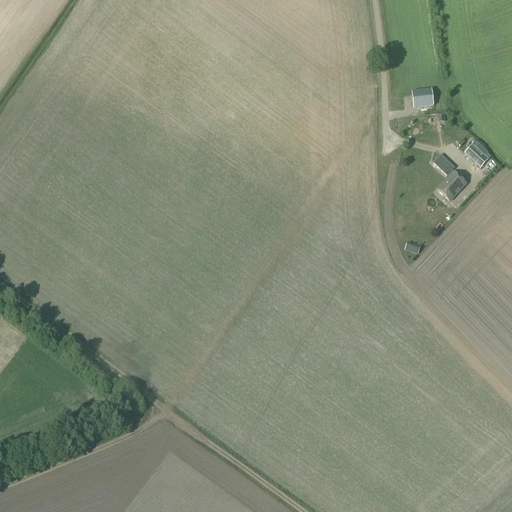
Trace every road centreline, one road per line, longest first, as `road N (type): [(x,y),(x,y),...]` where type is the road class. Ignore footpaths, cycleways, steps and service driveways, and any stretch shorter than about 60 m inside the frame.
road 1 (track): [(173,409),(380,106)]
road 2 (track): [(173,409),(0,284)]
road 3 (track): [(0,488),(173,409)]
road 4 (track): [(309,511),(173,409)]
road 5 (unclassified): [(379,148),(369,0)]
